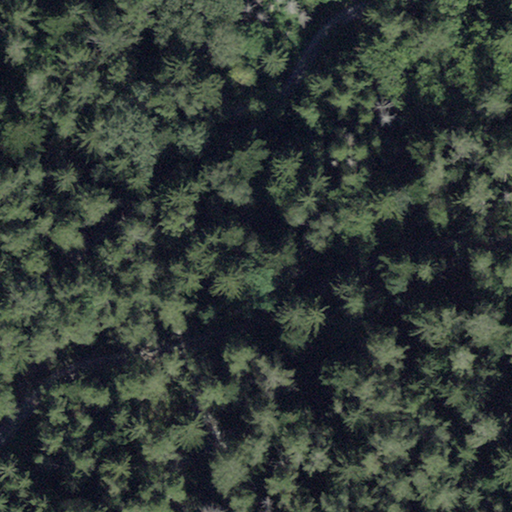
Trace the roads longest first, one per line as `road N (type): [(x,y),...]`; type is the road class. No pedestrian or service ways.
road 1 (track): [(0,311),(74,264),(191,163),(252,130),(315,42),(351,12),(415,1),(511,7)]
road 2 (track): [(0,433),(48,385),(90,365),(198,346),(326,277),(511,241)]
